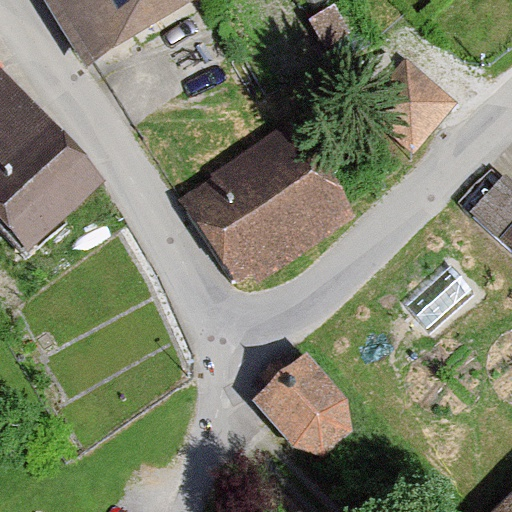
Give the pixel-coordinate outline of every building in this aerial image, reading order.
[(41,0),(81,67),(195,0),(41,0)] [(450,106),(398,68),(357,126),(409,163),(450,106)] [(88,199),(0,111),(0,254),(17,271),(88,199)] [(336,234),(273,138),(165,209),(229,305),(336,234)] [(511,206),(493,191),(459,231),(511,274),(511,206)] [(355,439),(295,373),(241,421),(301,487),(355,439)] [(511,511),(511,499),(500,511),(511,511)]
